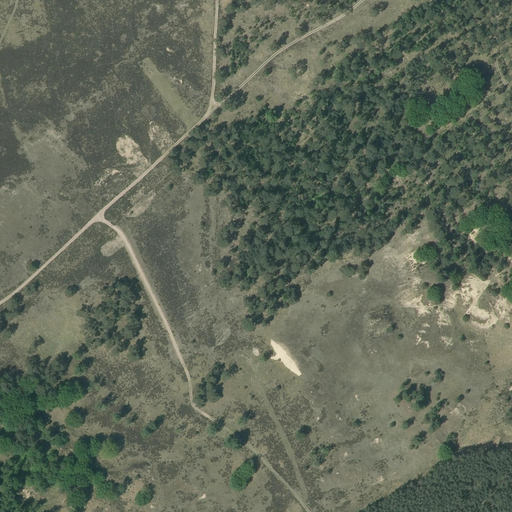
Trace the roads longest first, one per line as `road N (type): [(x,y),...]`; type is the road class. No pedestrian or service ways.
road 1 (track): [(0,304),(206,117),(217,0)]
road 2 (track): [(98,217),(120,232),(184,364),(194,405),(261,456),(307,511)]
road 3 (track): [(208,113),(280,51),(363,0)]
road 4 (track): [(348,511),(435,453),(511,444)]
